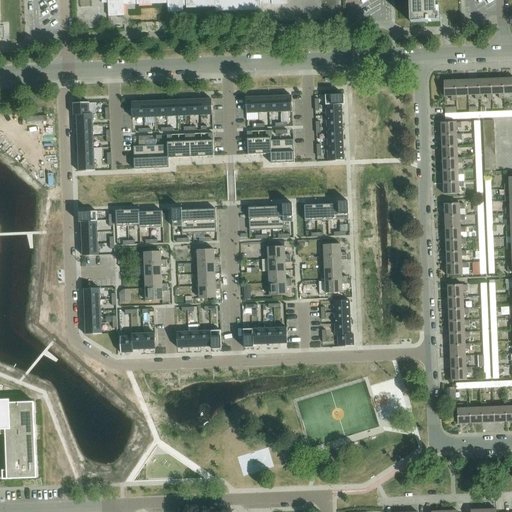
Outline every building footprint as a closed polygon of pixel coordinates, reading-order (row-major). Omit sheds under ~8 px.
[(101,0),(102,3),(108,3),(109,16),(124,15),(124,2),(137,1),(137,5),(168,4),(168,13),(180,13),(179,0),(101,0)] [(179,0),(180,13),(183,12),(183,6),(186,6),(186,9),(215,8),(215,12),(260,10),(260,4),(271,4),(271,5),(287,4),(286,0),(179,0)] [(409,0),(411,23),(439,22),(440,21),(440,19),(439,19),(439,6),(435,6),(435,0),(409,0)] [(504,99),(504,79),(492,80),(492,95),(499,95),(499,99),(504,99)] [(481,100),(480,95),(480,80),(468,81),(468,96),(475,96),(475,100),(481,100)] [(492,95),(492,80),(480,80),(480,95),(487,95),(487,100),(492,100),(492,95)] [(457,101),(457,96),(456,81),(444,82),(444,97),(451,97),(451,101),(457,101)] [(456,81),(457,96),(468,96),(468,81),(456,81)] [(344,102),(344,99),(344,98),(344,95),(325,95),(326,106),(342,106),(342,105),(344,105),(344,102)] [(292,112),(292,96),(285,96),(284,96),(282,97),(282,96),(281,96),(281,97),(280,97),(281,112),(292,112)] [(258,113),(257,98),(256,98),(256,97),(255,97),(255,98),(253,98),(253,97),(252,98),(246,98),(246,114),(258,113)] [(269,113),(269,97),(263,97),(262,97),(259,97),(258,97),(257,98),(258,113),(269,113)] [(281,112),(280,97),(274,97),(273,97),(270,97),(269,97),(269,113),(281,112)] [(212,115),(212,99),(206,100),(206,99),(205,99),(205,100),(202,100),(202,99),(201,100),(200,100),(201,116),(212,115)] [(189,116),(189,100),(183,101),(183,100),(182,100),(182,101),(179,101),(179,100),(177,101),(178,117),(189,116)] [(201,116),(200,100),(194,100),(193,100),(190,100),(189,100),(189,116),(201,116)] [(155,118),(154,102),(153,102),(153,101),(152,102),(150,102),(149,102),(143,102),(144,118),(155,118)] [(167,117),(166,101),(165,101),(164,101),(162,101),(161,101),(154,102),(155,118),(167,117)] [(178,117),(177,101),(174,101),(172,101),(171,101),(166,101),(167,117),(178,117)] [(144,118),(143,102),(142,102),(141,102),(138,102),(137,102),(132,103),(132,118),(144,118)] [(90,114),(89,104),(90,104),(90,103),(73,104),(74,110),(73,110),(73,111),(74,111),(74,113),(73,113),(74,114),(74,116),(77,116),(77,115),(90,114)] [(342,111),(342,110),(342,106),(326,106),(326,118),(342,117),(342,115),(342,113),(342,111)] [(93,126),(93,114),(90,114),(77,115),(77,116),(77,121),(77,124),(77,125),(77,127),(93,126)] [(343,122),(343,121),(342,121),(342,117),(326,118),(326,129),(343,128),(342,125),(343,125),(343,124),(342,125),(342,122),(343,122)] [(456,123),(441,123),(442,135),(457,135),(456,129),(461,128),(461,123),(456,123)] [(94,137),(93,126),(77,127),(78,132),(77,132),(77,133),(78,133),(78,135),(77,135),(77,136),(78,136),(78,138),(94,137)] [(343,133),(343,128),(326,129),(327,140),(343,139),(343,136),(343,134),(343,133)] [(271,154),(270,141),(271,141),(270,131),(266,131),(266,132),(266,138),(259,139),(259,154),(261,154),(261,155),(262,155),(262,154),(264,154),(266,154),(271,154)] [(259,154),(259,139),(252,139),(252,132),(247,132),(248,155),(254,155),(255,155),(257,155),(258,155),(259,154)] [(214,156),(213,133),(208,134),(208,141),(202,141),(203,157),(204,157),(205,157),(207,157),(208,157),(214,156)] [(191,157),(190,134),(185,135),(185,142),(179,142),(180,158),(182,158),(184,158),(185,158),(191,157)] [(203,157),(202,141),(195,141),(195,135),(195,134),(190,134),(191,157),(196,157),(198,157),(200,157),(201,157),(203,157)] [(442,147),(457,147),(457,140),(461,140),(461,134),(457,135),(442,135),(442,147)] [(180,158),(179,142),(172,142),(172,136),(172,135),(167,135),(167,145),(168,145),(168,158),(169,158),(174,158),(175,158),(177,158),(180,158)] [(94,149),(94,137),(78,138),(78,144),(78,145),(78,147),(78,149),(94,149)] [(343,144),(343,143),(343,140),(343,139),(327,140),(327,151),(344,150),(343,144)] [(283,163),(282,140),(271,141),(270,141),(271,154),(271,164),(273,164),(274,164),(276,164),(277,164),(283,163)] [(294,163),(293,140),(282,140),(283,163),(284,163),(284,164),(285,164),(285,163),(288,163),(289,163),(294,163)] [(168,158),(168,145),(167,145),(156,146),(157,169),(163,169),(164,169),(166,168),(166,169),(167,169),(167,168),(169,168),(169,158),(168,158)] [(146,169),(145,146),(134,147),(134,170),(140,170),(142,170),(144,169),(144,170),(145,170),(145,169),(146,169)] [(157,169),(156,146),(145,146),(146,169),(152,169),(155,169),(156,169),(157,169)] [(443,159),(458,158),(457,147),(442,147),(443,159)] [(95,160),(94,149),(78,149),(78,152),(78,154),(78,155),(79,161),(95,160)] [(344,161),(344,155),(343,152),(344,152),(344,151),(344,150),(327,151),(328,161),(328,162),(344,161)] [(458,158),(443,159),(443,171),(458,170),(458,164),(462,164),(462,158),(458,158)] [(95,171),(95,160),(79,161),(79,171),(79,172),(84,172),(89,172),(92,172),(93,172),(95,171)] [(458,170),(443,171),(444,183),(459,182),(458,176),(463,175),(463,170),(458,170)] [(463,182),(459,182),(444,183),(444,195),(459,194),(459,187),(463,187),(463,182)] [(349,220),(348,202),(345,202),(345,201),(344,201),(344,202),(341,202),(340,202),(338,202),(338,204),(337,204),(338,220),(348,220),(349,220)] [(293,222),(292,204),(289,204),(288,204),(285,204),(284,204),(282,204),(282,207),(281,207),(282,230),(284,230),(284,222),(293,222)] [(338,220),(337,204),(333,205),(333,204),(332,204),(332,205),(330,205),(330,204),(329,204),(329,205),(326,205),(327,221),(338,220)] [(445,217),(460,216),(460,210),(464,210),(464,204),(459,205),(459,204),(444,204),(445,217)] [(316,221),(315,205),(314,205),(311,206),(311,205),(310,205),(304,206),(305,222),(316,221)] [(327,221),(326,205),(325,205),(322,205),(321,205),(315,205),(316,221),(327,221)] [(260,231),(259,207),(259,208),(259,207),(258,207),(258,208),(256,208),(256,207),(255,207),(255,208),(248,208),(249,231),(260,231)] [(271,230),(270,207),(266,207),(265,207),(262,207),(259,207),(260,231),(271,230)] [(282,230),(281,207),(277,207),(276,207),(274,207),(273,207),(270,207),(271,230),(282,230)] [(184,229),(183,211),(182,211),(182,208),(180,208),(179,208),(176,209),(176,208),(175,208),(175,209),(172,209),(173,227),(182,227),(182,229),(184,229)] [(216,227),(216,209),(210,210),(210,209),(209,209),(209,210),(206,210),(206,209),(205,209),(205,210),(206,228),(216,227)] [(128,226),(127,211),(126,211),(126,210),(125,210),(125,211),(123,211),(122,211),(116,211),(117,227),(128,226)] [(140,226),(139,212),(139,210),(133,210),(132,210),(130,210),(129,210),(127,211),(128,226),(139,226),(140,226)] [(195,228),(194,210),(191,210),(190,210),(188,210),(187,210),(183,211),(184,229),(195,228)] [(206,228),(205,210),(202,210),(199,210),(198,210),(194,210),(195,228),(206,228)] [(163,227),(162,211),(156,212),(155,212),(153,212),(152,212),(151,212),(151,228),(163,227)] [(97,223),(97,212),(79,213),(79,216),(79,217),(79,219),(79,220),(79,222),(81,222),(81,223),(97,223)] [(151,228),(151,212),(149,212),(148,212),(146,212),(144,212),(139,212),(140,226),(139,226),(139,228),(151,228)] [(465,216),(460,216),(445,217),(445,228),(460,228),(460,222),(465,221),(465,216)] [(98,234),(97,223),(81,223),(82,227),(81,227),(81,229),(82,229),(82,231),(82,232),(82,231),(82,234),(98,234)] [(460,228),(445,228),(446,240),(461,240),(461,233),(465,233),(465,228),(460,228)] [(98,245),(98,234),(82,234),(82,238),(82,239),(82,242),(82,243),(82,245),(98,245)] [(466,239),(461,240),(446,240),(446,252),(461,251),(461,245),(466,245),(466,239)] [(99,256),(98,245),(82,245),(82,246),(82,247),(83,247),(83,249),(82,249),(82,250),(83,250),(83,256),(99,256)] [(323,245),(324,257),(346,257),(346,253),(340,253),(340,245),(323,245)] [(267,247),(268,260),(290,259),(290,255),(284,255),(284,247),(268,247),(267,247)] [(198,263),(219,262),(219,258),(214,258),(213,250),(197,250),(198,263)] [(461,251),(446,252),(447,264),(462,263),(462,257),(466,256),(466,251),(461,251)] [(144,265),(166,264),(166,260),(161,260),(160,252),(144,253),(144,265)] [(324,269),(341,269),(340,261),(346,260),(346,257),(324,257),(324,269)] [(268,272),(285,271),(285,263),(290,263),(290,259),(268,260),(268,272)] [(219,262),(198,263),(198,275),(215,274),(214,266),(220,266),(219,262)] [(467,263),(462,263),(447,264),(447,276),(462,276),(462,269),(467,268),(467,263)] [(166,264),(144,265),(145,277),(161,276),(161,268),(166,268),(166,264)] [(324,269),(325,281),(347,281),(346,277),(341,277),(341,269),(324,269)] [(268,272),(269,284),(291,283),(291,279),(285,279),(285,271),(268,272)] [(215,274),(198,275),(199,287),(220,286),(220,282),(215,282),(215,274)] [(161,276),(145,277),(145,289),(167,288),(167,284),(162,284),(161,276)] [(325,281),(325,282),(319,282),(319,294),(342,293),(341,285),(347,284),(347,281),(325,281)] [(291,283),(269,284),(269,296),(286,295),(286,287),(291,287),(291,283)] [(448,286),(448,298),(463,297),(463,285),(448,286)] [(220,286),(199,287),(199,299),(216,298),(215,290),(221,290),(220,286)] [(100,300),(100,288),(84,289),(84,295),(84,296),(84,299),(84,301),(100,300)] [(167,288),(145,289),(146,301),(162,301),(162,292),(167,292),(167,288)] [(130,289),(123,289),(120,293),(120,302),(131,302),(130,289)] [(449,310),(464,309),(463,297),(448,298),(449,310)] [(101,312),(100,300),(84,301),(84,303),(85,303),(85,305),(84,305),(85,307),(85,312),(101,312)] [(350,307),(350,301),(334,301),(334,313),(350,312),(350,310),(350,307)] [(449,321),(464,321),(464,314),(469,314),(468,309),(464,309),(449,310),(449,321)] [(101,323),(101,312),(85,312),(85,314),(85,315),(85,317),(85,324),(101,323)] [(351,324),(350,318),(351,318),(351,317),(350,317),(350,315),(350,312),(334,313),(335,324),(351,324)] [(469,326),(469,321),(464,321),(449,321),(450,333),(465,333),(464,326),(469,326)] [(102,334),(101,323),(85,324),(86,325),(85,325),(85,326),(86,326),(86,329),(85,329),(86,329),(86,335),(102,335),(102,334)] [(351,335),(351,329),(351,328),(351,326),(351,325),(351,324),(335,324),(335,336),(338,336),(351,335)] [(277,344),(276,328),(265,329),(266,345),(270,344),(270,345),(271,345),(271,344),(273,344),(273,345),(277,344)] [(288,344),(287,328),(276,328),(277,344),(278,344),(280,344),(282,344),(288,344)] [(255,345),(254,329),(243,330),(244,348),(247,348),(248,348),(251,348),(252,348),(254,348),(254,345),(255,345)] [(266,345),(265,329),(254,329),(255,345),(259,345),(260,345),(262,345),(263,345),(266,345)] [(210,347),(210,331),(199,332),(199,347),(202,347),(202,348),(203,348),(203,347),(205,347),(207,347),(210,347)] [(221,349),(221,331),(210,331),(210,347),(211,347),(212,349),(214,349),(214,350),(215,349),(217,349),(218,349),(221,349)] [(188,348),(188,332),(177,333),(178,348),(184,348),(185,348),(187,348),(188,348)] [(199,347),(199,332),(188,332),(188,348),(191,348),(192,348),(194,348),(195,348),(199,347)] [(156,349),(155,333),(143,334),(144,350),(146,350),(149,350),(150,350),(156,349)] [(450,333),(450,345),(465,345),(465,338),(470,338),(469,333),(465,333),(450,333)] [(144,350),(143,334),(132,334),(132,337),(132,350),(133,350),(139,350),(140,350),(142,350),(143,350),(142,350),(144,350)] [(354,341),(354,340),(354,337),(354,336),(354,337),(353,335),(351,335),(338,336),(338,347),(354,347),(354,346),(354,341)] [(132,350),(132,337),(121,337),(120,337),(120,340),(120,341),(121,343),(120,343),(121,348),(121,354),(122,354),(122,353),(133,353),(133,350),(132,350)] [(450,345),(451,357),(466,356),(465,350),(470,350),(470,344),(465,345),(450,345)] [(451,357),(451,369),(466,368),(466,362),(471,362),(470,356),(466,356),(451,357)] [(451,369),(452,381),(467,381),(466,374),(471,373),(471,368),(466,368),(451,369)] [(456,400),(456,388),(447,388),(447,401),(456,400)] [(0,429),(9,430),(9,427),(12,427),(12,433),(12,441),(13,441),(14,448),(14,456),(13,456),(13,464),(14,471),(15,471),(15,473),(11,473),(11,470),(10,470),(2,471),(3,480),(22,479),(30,478),(37,478),(36,463),(36,448),(35,432),(34,417),(34,402),(27,402),(19,403),(12,403),(10,403),(0,403),(0,429)] [(494,423),(493,408),(487,408),(487,403),(481,403),(482,408),(482,423),(494,423)] [(470,424),(469,409),(463,409),(463,404),(458,404),(458,409),(457,409),(458,424),(470,424)] [(505,422),(505,407),(493,408),(494,423),(505,422)] [(470,424),(482,423),(482,408),(469,409),(470,424)]
